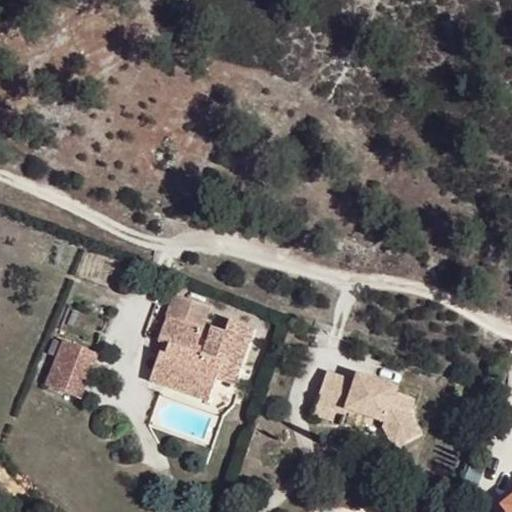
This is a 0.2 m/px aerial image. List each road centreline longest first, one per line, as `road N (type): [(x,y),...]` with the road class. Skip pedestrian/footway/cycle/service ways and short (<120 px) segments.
road 1 (unclassified): [(511,333),(430,290),(202,244),(165,245)]
road 2 (track): [(165,245),(0,172)]
